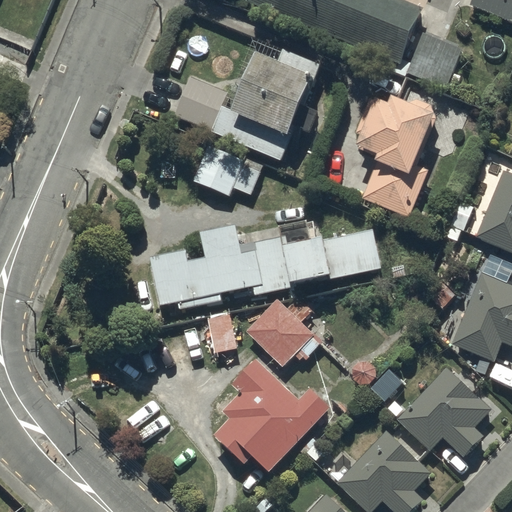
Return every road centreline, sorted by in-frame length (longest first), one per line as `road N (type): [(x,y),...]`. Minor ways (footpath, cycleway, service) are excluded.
road 1 (residential): [(0,293),(119,0)]
road 2 (residential): [(111,511),(64,468),(0,369)]
